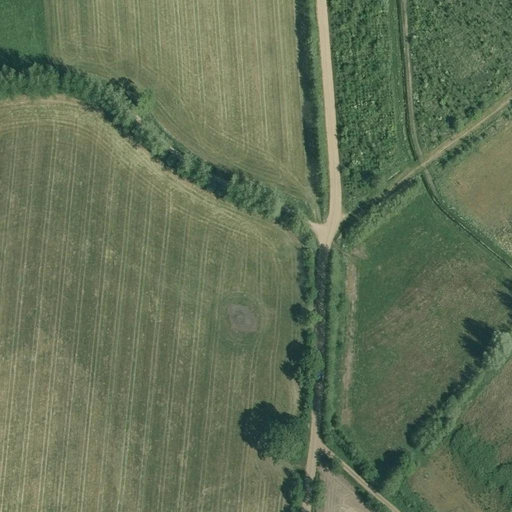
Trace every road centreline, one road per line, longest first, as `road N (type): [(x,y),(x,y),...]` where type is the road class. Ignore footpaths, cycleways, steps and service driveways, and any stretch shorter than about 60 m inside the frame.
road 1 (track): [(322,235),(202,173),(115,101),(85,87),(0,86)]
road 2 (track): [(322,235),(335,227),(318,0)]
road 3 (track): [(511,96),(335,227)]
road 4 (track): [(322,235),(312,439)]
